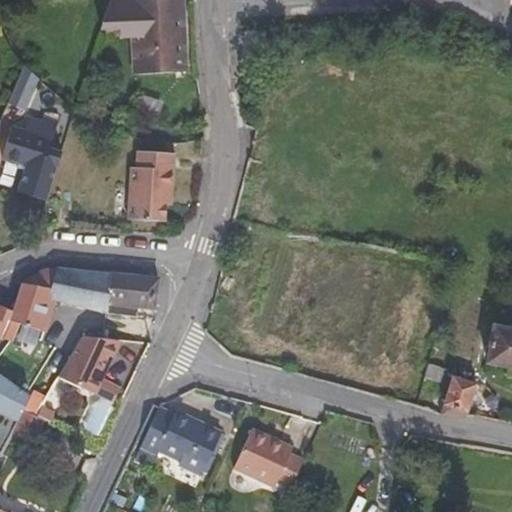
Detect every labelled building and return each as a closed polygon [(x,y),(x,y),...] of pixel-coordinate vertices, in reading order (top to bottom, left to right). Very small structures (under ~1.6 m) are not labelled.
[(129,0),(133,75),(187,72),(186,34),(183,0),(129,0)] [(48,25),(56,28),(65,25),(69,16),(66,8),(56,4),(47,7),(44,16),(48,25)] [(23,109),(39,77),(26,62),(8,103),(23,109)] [(162,101),(143,97),(140,110),(159,115),(162,101)] [(19,195),(35,200),(58,122),(43,117),(38,134),(13,127),(3,159),(27,166),(19,195)] [(168,189),(173,189),(176,155),(136,152),(135,168),(130,168),(127,220),(166,223),(167,206),(168,189)] [(0,337),(4,339),(11,321),(45,332),(50,333),(59,303),(107,314),(110,274),(62,268),(44,269),(22,284),(14,312),(0,307),(0,337)] [(138,310),(154,312),(157,294),(160,279),(110,274),(107,314),(138,318),(138,310)] [(39,350),(45,332),(11,321),(4,339),(39,350)] [(511,330),(493,327),(485,363),(511,367),(511,330)] [(102,377),(121,340),(105,339),(83,337),(57,378),(93,395),(112,403),(119,390),(120,387),(102,377)] [(444,369),(428,364),(424,377),(440,382),(444,369)] [(0,453),(1,454),(12,434),(25,409),(32,395),(0,372),(0,453)] [(466,416),(476,386),(464,382),(451,378),(439,414),(452,416),(466,416)] [(35,415),(41,418),(48,421),(53,412),(40,406),(35,415)] [(175,414),(159,407),(140,448),(157,455),(159,451),(180,461),(179,465),(201,476),(222,432),(177,411),(175,414)] [(35,415),(25,409),(12,434),(28,442),(41,418),(35,415)] [(276,446),(277,440),(253,429),(232,470),(273,490),(277,483),(290,489),(304,459),(291,453),(276,446)] [(293,447),(277,440),(276,446),(291,453),(293,447)]
